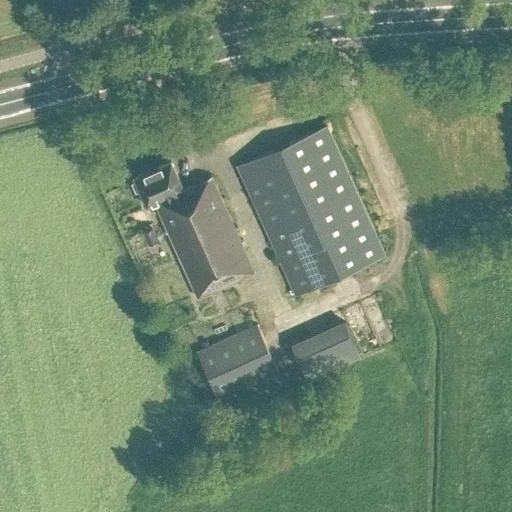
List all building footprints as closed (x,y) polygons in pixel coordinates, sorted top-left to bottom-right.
[(327,122),(237,162),(295,292),(385,251),(327,122)] [(170,158),(134,174),(136,178),(132,180),(135,187),(139,186),(147,204),(156,200),(197,293),(250,270),(209,177),(184,188),(170,158)] [(155,225),(144,229),(149,241),(160,237),(155,225)] [(344,318),(291,342),(308,378),(360,354),(344,318)] [(257,322),(199,348),(197,349),(218,396),(278,369),(257,322)]
